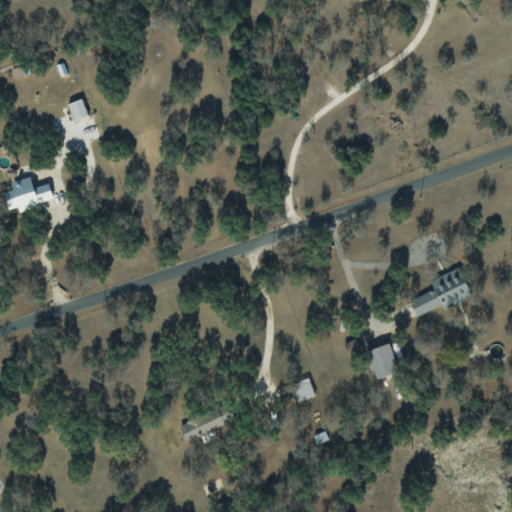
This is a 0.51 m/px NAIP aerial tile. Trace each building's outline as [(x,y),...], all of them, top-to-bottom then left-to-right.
[(67,103),(74,120),(88,115),(81,98),(67,103)] [(10,182),(12,189),(3,192),(8,209),(18,206),(18,209),(53,199),(48,183),(33,187),(30,176),(10,182)] [(417,317),(470,293),(459,266),(431,279),(435,288),(409,299),(417,317)] [(366,350),(376,379),(398,371),(389,342),(366,350)] [(292,383),(299,400),(314,394),(308,377),(292,383)] [(179,420),(184,438),(229,427),(225,409),(179,420)]
